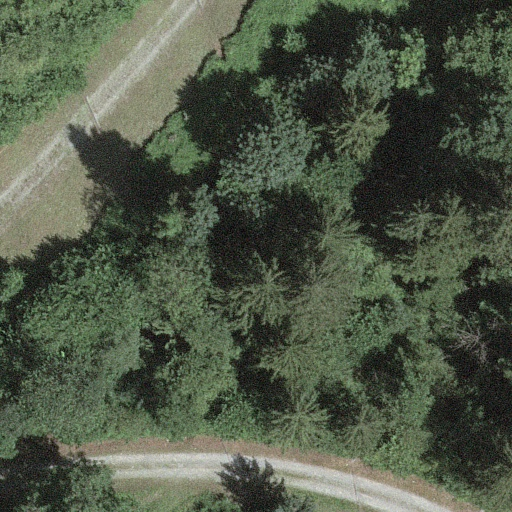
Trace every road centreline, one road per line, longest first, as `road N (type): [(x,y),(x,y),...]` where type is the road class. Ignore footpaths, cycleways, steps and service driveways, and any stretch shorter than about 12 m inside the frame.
road 1 (track): [(422,511),(247,462),(0,475)]
road 2 (track): [(0,219),(198,0)]
